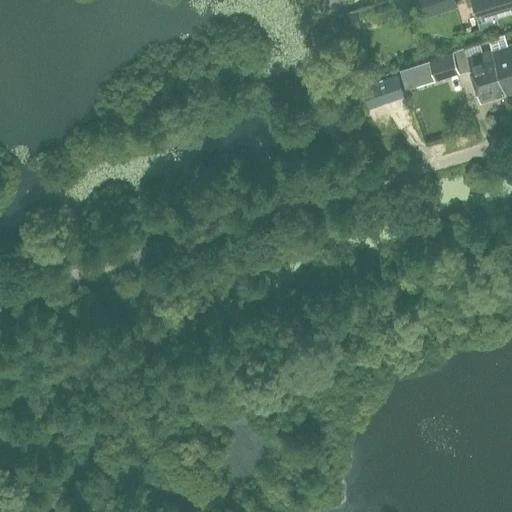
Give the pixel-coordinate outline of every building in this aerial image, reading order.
[(410,0),(417,20),(458,6),(456,0),(410,0)] [(478,20),(511,9),(511,0),(466,0),(468,6),(474,4),(478,20)] [(356,13),(334,21),(339,34),(361,26),(356,13)] [(511,91),(511,43),(489,50),(496,70),(505,68),(509,81),(500,84),(504,94),(511,91)] [(509,81),(505,68),(496,70),(489,50),(467,57),(481,101),(504,94),(500,84),(509,81)] [(459,73),(456,61),(453,51),(429,58),(429,59),(432,68),(436,80),(459,73)] [(429,59),(401,68),(401,69),(406,85),(408,89),(436,80),(432,68),(429,59)]
